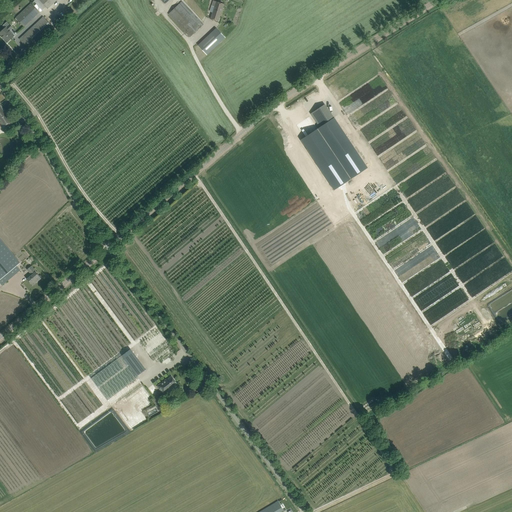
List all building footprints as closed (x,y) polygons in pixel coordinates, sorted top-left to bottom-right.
[(39,0),(48,9),(57,0),(39,0)] [(214,7),(210,19),(218,22),(224,4),(213,0),(212,6),(214,7)] [(169,14),(170,15),(190,37),(202,26),(180,3),(169,14)] [(30,21),(39,12),(31,4),(22,12),(19,14),(16,18),(24,27),(28,23),(30,21)] [(30,50),(34,47),(54,28),(43,17),(19,39),(30,50)] [(12,33),(10,31),(13,28),(10,24),(0,32),(0,33),(4,38),(3,39),(7,43),(14,36),(14,35),(14,36),(11,33),(12,33)] [(216,28),(198,45),(207,55),(225,38),(216,28)] [(8,125),(12,122),(0,103),(0,121),(4,127),(8,125)] [(324,105),(311,113),(320,127),(333,118),(324,105)] [(301,139),(300,140),(334,190),(368,168),(334,117),(333,118),(320,127),(317,129),(320,134),(308,142),(312,147),(307,149),(301,139)] [(0,238),(0,282),(2,285),(20,270),(16,266),(20,263),(13,255),(0,238)] [(36,272),(33,268),(32,266),(27,270),(32,275),(27,279),(29,281),(33,285),(36,282),(40,278),(40,279),(41,278),(35,272),(36,272)] [(91,378),(107,400),(138,377),(137,376),(146,369),(145,369),(130,349),(131,349),(130,349),(91,378)] [(170,388),(177,383),(172,376),(168,379),(167,378),(157,386),(163,394),(171,388),(170,388)] [(159,403),(162,401),(157,395),(154,398),(152,400),(156,405),(159,403)] [(278,501),(259,511),(279,511),(283,510),(278,501)]
